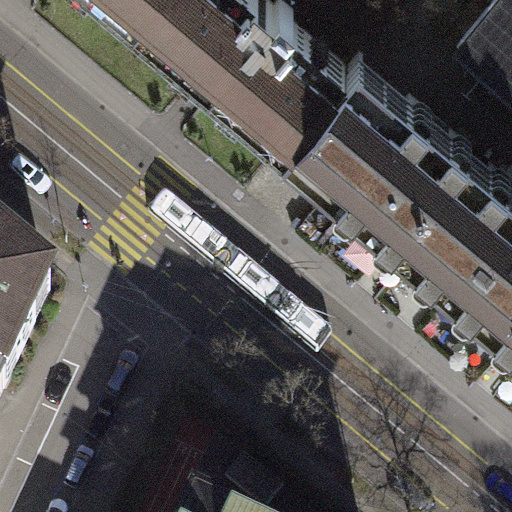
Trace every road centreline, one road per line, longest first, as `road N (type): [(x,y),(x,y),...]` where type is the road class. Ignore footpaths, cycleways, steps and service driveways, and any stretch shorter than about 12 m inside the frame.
road 1 (tertiary): [(497,511),(183,246)]
road 2 (residential): [(22,511),(96,353),(183,246)]
road 3 (tertiary): [(183,246),(0,94)]
